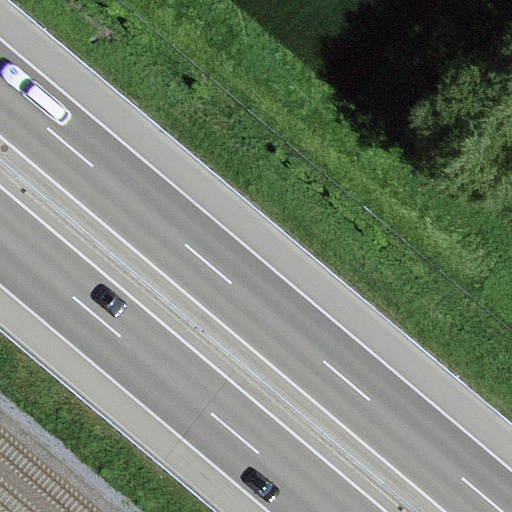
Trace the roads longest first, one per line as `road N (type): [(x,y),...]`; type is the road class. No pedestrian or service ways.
road 1 (motorway): [(507,511),(0,83)]
road 2 (motorway): [(0,237),(325,511)]
